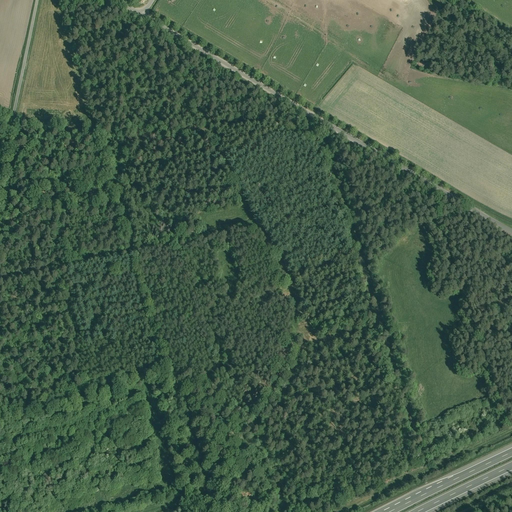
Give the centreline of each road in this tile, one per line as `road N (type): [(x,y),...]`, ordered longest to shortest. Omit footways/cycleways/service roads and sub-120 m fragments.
road 1 (unclassified): [(511,232),(142,17)]
road 2 (unclassified): [(38,0),(0,184)]
road 3 (motorway): [(511,453),(389,511)]
